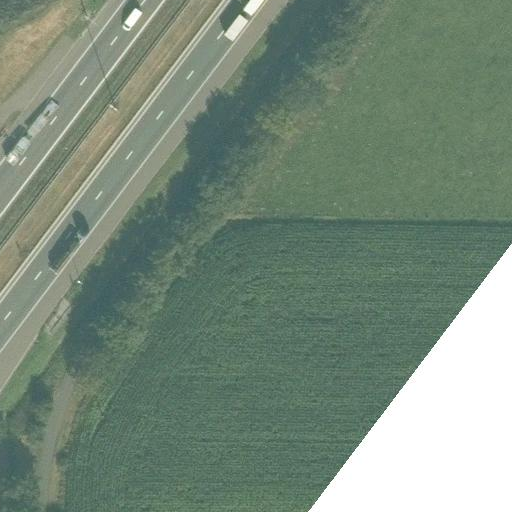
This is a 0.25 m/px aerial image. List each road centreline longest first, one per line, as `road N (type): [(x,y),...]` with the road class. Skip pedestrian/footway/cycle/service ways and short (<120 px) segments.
road 1 (unclassified): [(354,0),(82,354),(47,445),(43,511)]
road 2 (motorway): [(0,351),(266,0)]
road 3 (motorway): [(140,0),(0,185)]
